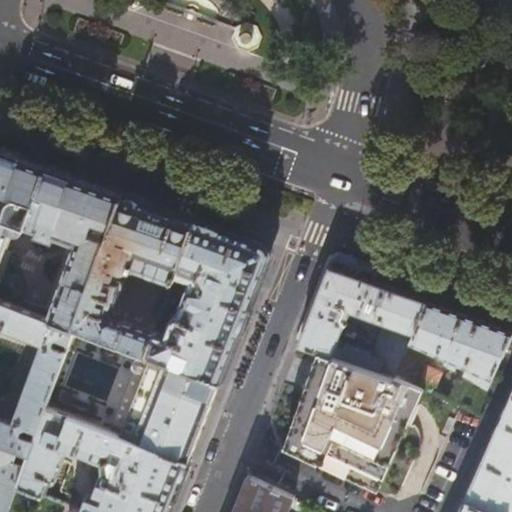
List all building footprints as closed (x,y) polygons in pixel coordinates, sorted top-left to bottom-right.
[(0,270),(19,223),(77,244),(49,317),(75,327),(76,324),(125,191),(12,150),(0,146),(0,270)] [(160,203),(125,191),(76,324),(149,353),(156,333),(125,322),(122,323),(113,319),(110,312),(112,306),(116,304),(124,281),(123,278),(119,277),(123,268),(126,269),(130,267),(132,266),(175,282),(178,274),(198,217),(160,203)] [(265,240),(198,217),(178,274),(192,279),(178,313),(177,312),(175,316),(172,317),(166,332),(158,329),(156,333),(149,353),(153,354),(174,362),(180,347),(192,352),(186,367),(222,381),(272,255),(265,240)] [(333,265),(422,297),(428,282),(343,253),(342,255),(335,258),(333,257),(314,306),(303,334),(305,336),(333,265)] [(305,336),(302,343),(304,344),(335,354),(352,310),(385,322),(373,351),(347,342),(342,357),(352,360),(397,376),(398,374),(431,300),(422,297),(333,265),(305,336)] [(49,317),(0,298),(0,441),(30,452),(35,437),(23,432),(26,425),(38,429),(47,404),(67,349),(55,344),(58,336),(70,341),(75,327),(49,317)] [(450,396),(480,409),(511,337),(511,329),(431,300),(398,374),(426,386),(435,389),(443,371),(418,359),(423,347),(452,360),(449,365),(457,369),(460,363),(474,369),(467,382),(458,378),(450,396)] [(305,398),(298,418),(288,446),(380,490),(407,429),(426,386),(398,374),(397,376),(352,360),(342,357),(335,354),(304,344),(302,349),(320,356),(305,398)] [(108,428),(192,460),(222,381),(186,367),(174,362),(153,354),(144,377),(130,371),(108,428)] [(511,511),(511,397),(501,423),(466,500),(493,511),(511,511)] [(35,437),(30,452),(18,484),(45,494),(51,479),(55,481),(57,480),(69,450),(80,454),(81,452),(103,461),(103,471),(96,491),(93,490),(91,490),(83,509),(91,511),(171,511),(192,460),(108,428),(72,414),(64,431),(53,427),(60,409),(47,404),(38,429),(35,437)] [(8,511),(18,484),(30,452),(0,441),(0,511),(8,511)] [(290,511),(297,496),(251,473),(235,511),(290,511)] [(493,511),(466,500),(461,511),(493,511)]
